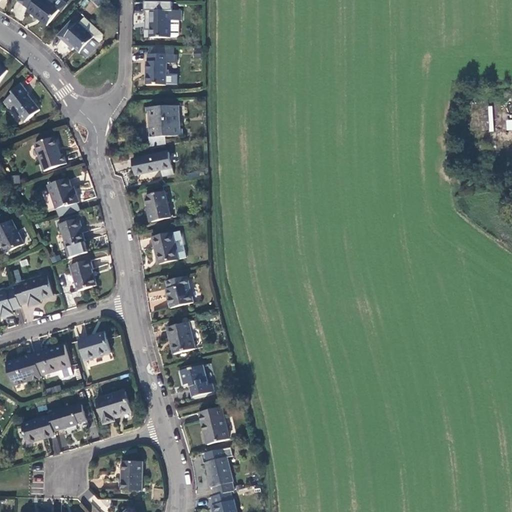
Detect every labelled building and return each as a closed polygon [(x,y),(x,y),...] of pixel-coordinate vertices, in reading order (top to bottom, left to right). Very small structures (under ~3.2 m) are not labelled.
[(23,0),(21,3),(28,9),(27,11),(45,26),(58,11),(45,0),(23,0)] [(180,11),(169,11),(146,10),(146,18),(147,18),(149,18),(149,38),(169,38),(175,38),(177,36),(178,21),(180,21),(180,11)] [(79,23),(74,18),(57,37),(71,50),(73,48),(78,54),(79,53),(85,58),(98,45),(91,39),(92,38),(77,24),(79,23)] [(172,64),(172,55),(149,55),(146,55),(146,61),(145,61),(145,85),(164,85),(165,64),(172,64)] [(22,123),(38,111),(27,95),(28,94),(20,83),(12,92),(13,94),(3,102),(8,110),(11,108),(22,123)] [(177,124),(176,108),(146,109),(146,113),(152,113),(152,128),(151,128),(151,138),(150,139),(151,150),(164,147),(164,139),(173,138),(182,136),(182,131),(179,131),(179,124),(177,124)] [(61,155),(55,137),(35,144),(44,172),(66,164),(63,155),(61,155)] [(173,176),(168,155),(132,162),(135,177),(160,172),(162,179),(173,176)] [(71,188),(68,179),(48,186),(56,210),(58,218),(79,212),(77,204),(78,204),(75,193),(73,193),(71,188)] [(172,219),(166,193),(147,197),(149,208),(152,223),(172,219)] [(85,243),(78,220),(60,226),(66,249),(85,243)] [(25,245),(13,222),(0,228),(0,238),(1,238),(2,241),(0,241),(0,243),(5,255),(25,245)] [(187,259),(181,233),(153,240),(159,265),(187,259)] [(92,270),(90,261),(70,267),(77,292),(95,287),(91,271),(92,270)] [(15,289),(20,306),(28,304),(29,308),(41,304),(40,301),(44,300),(53,297),(47,276),(22,283),(22,284),(14,287),(15,289)] [(194,304),(188,278),(167,283),(169,290),(170,296),(168,297),(170,309),(194,304)] [(12,311),(21,308),(20,306),(15,289),(6,292),(6,291),(0,292),(0,315),(1,315),(4,314),(5,318),(14,316),(12,311)] [(195,350),(189,324),(167,329),(174,355),(195,350)] [(111,353),(105,333),(78,340),(84,360),(111,353)] [(34,354),(40,375),(70,367),(64,345),(34,353),(34,354)] [(12,386),(41,377),(40,375),(34,354),(6,363),(12,386)] [(208,386),(204,367),(180,373),(183,387),(189,386),(192,399),(214,393),(212,385),(208,386)] [(131,412),(125,391),(96,399),(103,424),(114,421),(114,418),(131,412)] [(49,416),(53,432),(78,424),(86,421),(81,405),(73,407),(72,406),(48,414),(49,416)] [(229,440),(221,408),(199,413),(207,446),(229,440)] [(27,444),(54,435),(53,432),(49,416),(21,425),(27,444)] [(202,464),(204,464),(224,459),(231,457),(230,448),(200,455),(202,464)] [(230,493),(233,492),(231,484),(232,483),(228,467),(226,467),(224,459),(204,464),(208,479),(207,480),(209,489),(212,488),(214,497),(230,493)] [(141,490),(142,461),(121,461),(120,490),(141,490)] [(154,490),(154,499),(162,499),(162,490),(154,490)] [(232,501),(230,493),(214,497),(213,497),(215,506),(212,507),(213,511),(236,511),(234,501),(232,501)]
